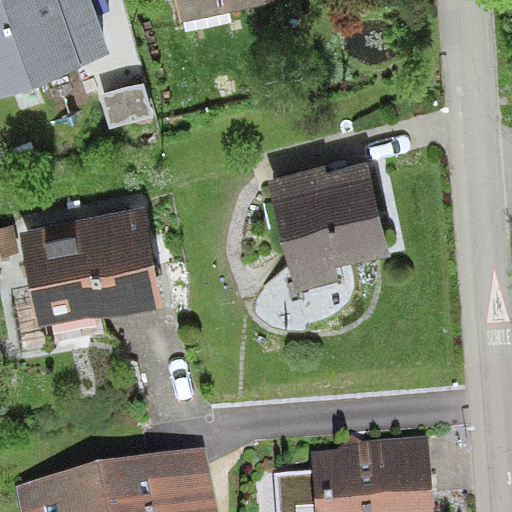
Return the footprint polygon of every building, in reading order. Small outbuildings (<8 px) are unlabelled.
[(0,0),(0,83),(98,48),(80,0),(0,0)] [(357,169),(263,186),(282,286),(315,280),(312,260),(371,250),(357,169)] [(129,192),(0,211),(0,221),(12,300),(143,279),(129,192)] [(422,511),(416,465),(307,479),(311,511),(422,511)] [(183,511),(176,471),(0,502),(0,511),(183,511)]
